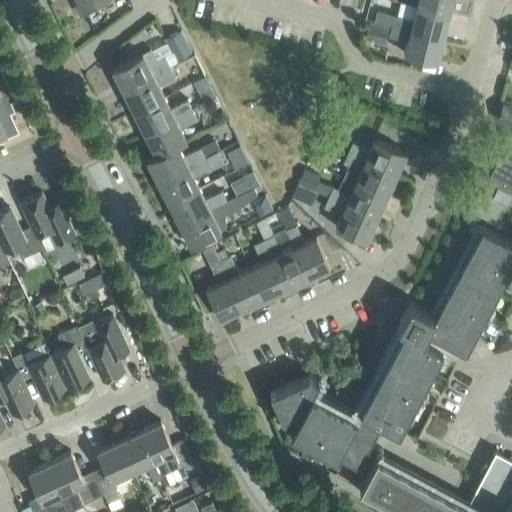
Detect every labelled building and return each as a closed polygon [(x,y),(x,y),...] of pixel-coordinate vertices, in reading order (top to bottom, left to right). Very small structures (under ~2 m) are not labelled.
[(74,0),(81,13),(85,11),(100,4),(103,2),(102,0),(74,0)] [(449,13),(452,0),(417,0),(416,5),(449,13)] [(443,36),(449,13),(416,5),(413,17),(370,6),(367,18),(392,24),(443,36)] [(385,43),(389,25),(369,20),(365,38),(385,43)] [(437,60),(443,36),(392,24),(389,35),(408,39),(404,52),(437,60)] [(180,29),(166,37),(177,58),(191,51),(180,29)] [(123,88),(171,65),(165,55),(156,59),(150,48),(112,67),(123,88)] [(176,75),(171,65),(123,88),(134,110),(165,95),(159,83),(176,75)] [(0,139),(8,136),(19,131),(9,108),(6,102),(16,97),(11,88),(1,67),(0,67),(0,139)] [(198,91),(204,102),(216,96),(210,85),(198,91)] [(192,108),(192,107),(187,98),(170,106),(165,95),(134,110),(145,132),(192,108)] [(498,120),(511,123),(511,107),(502,105),(498,120)] [(197,118),(192,108),(145,132),(156,153),(177,143),(178,143),(187,139),(181,126),(197,118)] [(319,137),(334,143),(340,129),(325,122),(319,137)] [(353,141),(348,151),(396,172),(406,150),(375,136),(370,148),(353,141)] [(178,143),(177,143),(156,153),(147,157),(158,180),(205,156),(205,155),(218,149),(220,148),(215,138),(200,146),(183,154),(178,143)] [(327,160),(334,146),(317,138),(310,152),(327,160)] [(500,201),(511,178),(511,153),(501,147),(486,174),(500,182),(492,197),(500,201)] [(193,174),(210,166),(223,159),(218,149),(205,155),(205,156),(158,180),(169,201),(199,186),(193,174)] [(348,151),(343,161),(349,164),(344,176),(386,194),(396,172),(348,151)] [(260,182),(253,169),(242,175),(248,188),(260,182)] [(313,188),(318,177),(302,170),(298,181),(313,188)] [(344,176),(339,187),(333,185),(329,195),(377,216),(386,194),(344,176)] [(511,178),(500,201),(508,206),(511,198),(511,178)] [(329,195),(333,185),(323,181),(319,191),(329,195)] [(226,227),(225,213),(237,207),(258,192),(263,189),(260,182),(248,188),(227,198),(227,199),(180,223),(191,245),(226,227)] [(310,203),(316,190),(297,182),(292,195),(310,203)] [(227,199),(227,198),(222,189),(205,197),(199,186),(169,201),(180,223),(227,199)] [(20,200),(31,224),(36,234),(50,227),(56,240),(75,231),(64,210),(54,215),(42,190),(20,200)] [(259,214),(273,207),(265,193),(252,199),(259,214)] [(367,239),(377,216),(329,195),(324,205),(341,213),(336,225),(367,239)] [(36,234),(31,224),(20,229),(9,205),(0,209),(0,238),(5,248),(17,242),(23,255),(42,247),(36,234)] [(296,223),(289,207),(278,212),(286,228),(296,223)] [(304,240),(296,223),(286,228),(287,230),(294,245),(308,275),(331,265),(316,234),(304,240)] [(466,348),(511,261),(511,239),(482,224),(435,313),(427,328),(459,345),(466,348)] [(294,245),(287,230),(276,235),(274,233),(264,238),(286,286),(308,275),(294,245)] [(5,248),(0,238),(0,264),(10,260),(5,248)] [(286,286),(264,238),(254,242),(262,260),(250,265),(264,296),(286,286)] [(243,306),(220,258),(213,243),(203,247),(218,280),(206,286),(220,316),(243,306)] [(264,296),(250,265),(238,271),(230,253),(220,258),(243,306),(264,296)] [(80,266),(63,274),(67,283),(84,275),(80,266)] [(92,275),(95,279),(101,282),(105,280),(101,271),(92,275)] [(26,298),(20,286),(9,291),(15,303),(26,298)] [(39,314),(47,310),(41,298),(33,302),(39,314)] [(402,327),(359,407),(398,427),(442,345),(456,352),(459,345),(427,328),(435,313),(411,300),(398,324),(402,327)] [(77,352),(88,347),(103,378),(125,367),(113,342),(124,337),(113,313),(94,322),(102,337),(87,344),(78,323),(57,333),(64,346),(51,352),(66,386),(88,375),(77,352)] [(66,386),(51,352),(46,341),(23,352),(23,350),(12,355),(17,367),(18,367),(22,377),(33,372),(44,396),(66,386)] [(33,401),(22,377),(18,367),(6,373),(0,359),(0,387),(1,386),(13,411),(33,401)] [(379,426),(312,390),(319,378),(310,373),(270,391),(282,416),(294,422),(291,429),(358,465),(379,426)] [(161,418),(139,428),(154,459),(153,459),(156,465),(158,469),(179,459),(183,467),(194,461),(183,438),(172,443),(161,418)] [(154,459),(139,428),(119,438),(133,469),(153,459),(154,459)] [(112,478),(133,469),(119,438),(97,448),(109,472),(98,478),(97,478),(104,492),(108,501),(120,496),(112,478)] [(511,511),(511,454),(510,456),(495,448),(488,462),(484,464),(480,471),(481,475),(467,502),(460,499),(377,454),(360,486),(408,511),(511,511)] [(97,478),(98,478),(93,468),(82,474),(71,449),(49,459),(71,507),(104,492),(97,478)] [(60,511),(71,507),(49,459),(28,469),(39,494),(28,499),(34,511),(60,511)] [(162,476),(158,469),(156,465),(148,468),(154,480),(162,476)] [(211,484),(205,472),(190,479),(196,491),(211,484)] [(200,505),(203,511),(221,511),(219,506),(216,508),(212,500),(200,505)]
